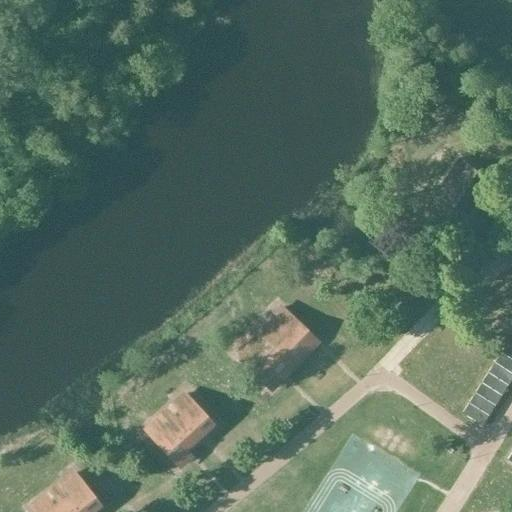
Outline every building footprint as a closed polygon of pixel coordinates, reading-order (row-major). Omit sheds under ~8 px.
[(468,214),(491,181),(479,173),(486,163),(466,149),(444,182),(439,178),(418,209),(454,234),(468,214)] [(483,303),(511,320),(511,292),(496,282),(483,303)] [(293,366),(314,344),(292,323),(294,321),(281,309),(258,333),(293,366)] [(258,333),(235,357),(246,368),(248,366),(272,389),(293,366),(258,333)] [(511,343),(508,341),(463,414),(484,426),(511,381),(511,343)] [(184,395),(165,413),(194,445),(213,427),(184,395)] [(157,424),(148,433),(177,466),(188,456),(185,453),(194,445),(165,413),(155,422),(157,424)] [(74,474),(53,490),(70,511),(95,511),(100,508),(74,474)] [(45,501),(34,509),(36,511),(70,511),(53,490),(43,498),(45,501)]
